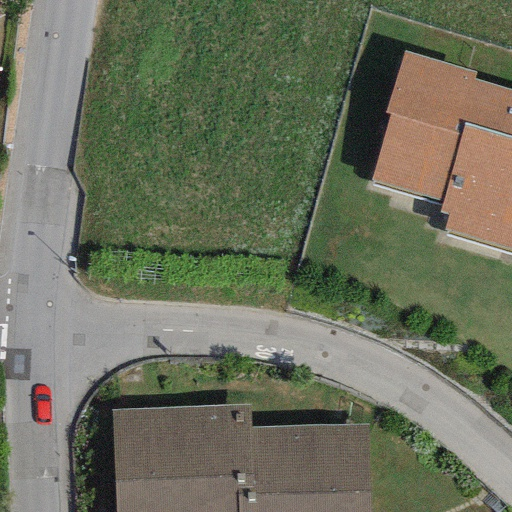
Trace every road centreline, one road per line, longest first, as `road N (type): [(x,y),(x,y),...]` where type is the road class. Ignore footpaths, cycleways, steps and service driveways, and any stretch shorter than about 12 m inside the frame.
road 1 (residential): [(511,466),(453,411),(383,372),(276,334),(35,313)]
road 2 (tertiary): [(80,0),(35,313)]
road 3 (tertiary): [(35,313),(26,511)]
